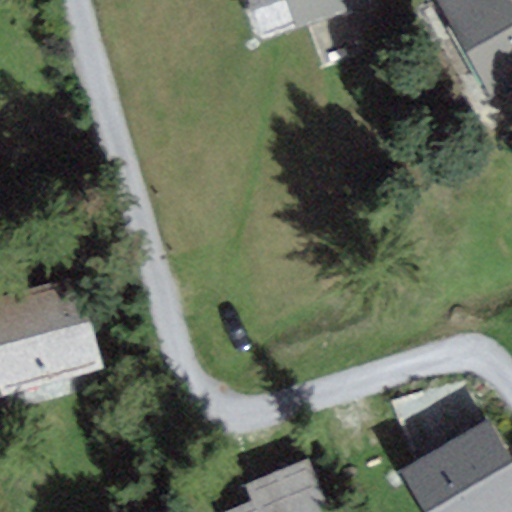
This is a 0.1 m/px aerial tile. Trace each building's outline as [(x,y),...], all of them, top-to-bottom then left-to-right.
[(290,0),(301,36),(391,10),(388,0),(290,0)] [(511,18),(502,0),(439,0),(437,1),(492,105),(511,94),(511,18)] [(92,296),(0,318),(0,356),(12,405),(112,380),(92,296)] [(511,511),(511,454),(500,433),(413,481),(430,511),(511,511)] [(333,511),(319,473),(230,505),(232,511),(333,511)]
